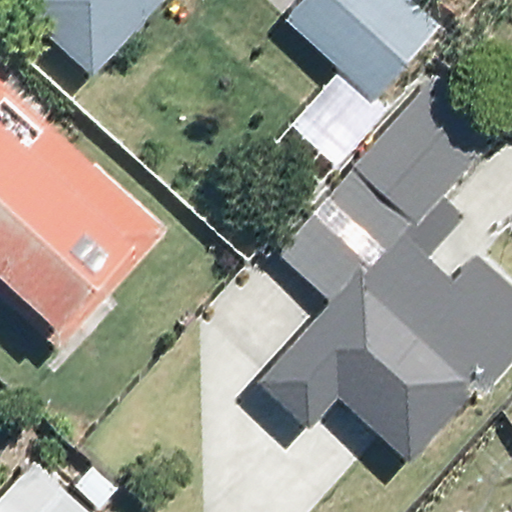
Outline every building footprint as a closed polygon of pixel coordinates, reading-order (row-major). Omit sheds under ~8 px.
[(4,0),(86,76),(157,0),(4,0)] [(435,27),(406,0),(291,0),(276,16),(367,100),(435,27)] [(429,73),(345,166),(411,226),(496,133),(429,73)] [(0,308),(52,354),(159,233),(68,153),(75,145),(0,80),(0,308)] [(511,292),(469,251),(442,278),(394,231),(246,381),(296,429),(327,398),(399,468),(511,350),(511,292)] [(0,511),(87,511),(26,458),(0,487),(0,511)]
